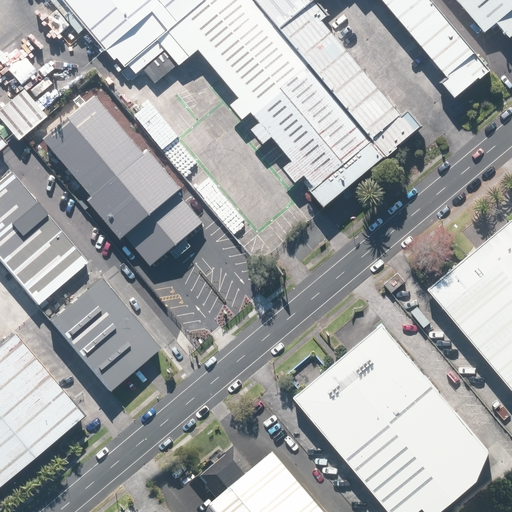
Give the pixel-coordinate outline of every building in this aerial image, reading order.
[(180,22),(160,0),(66,0),(124,69),(128,65),(180,23),(180,22)] [(206,0),(160,0),(180,22),(206,0)] [(206,0),(180,22),(180,23),(202,49),(330,204),(387,157),(256,0),(206,0)] [(256,0),(280,29),(315,0),(256,0)] [(317,0),(316,0),(281,29),(387,157),(423,127),(411,112),(403,118),(323,22),(331,16),(317,0)] [(490,70),(431,0),(383,0),(448,78),(443,82),(457,98),(490,70)] [(511,0),(456,0),(485,35),(498,24),(511,39),(511,38),(511,0)] [(202,49),(180,23),(128,65),(136,74),(168,49),(182,66),(202,49)] [(45,117),(21,89),(0,106),(0,119),(17,140),(45,117)] [(125,234),(150,264),(202,221),(176,190),(179,187),(150,151),(145,155),(96,95),(44,138),(89,192),(85,196),(120,238),(125,234)] [(145,103),(134,112),(145,125),(156,116),(145,103)] [(86,262),(11,172),(0,180),(0,261),(36,304),(86,262)] [(511,221),(432,289),(511,384),(511,221)] [(159,349),(99,277),(50,318),(110,390),(159,349)] [(490,451),(384,325),(298,397),(394,511),(417,511),(426,504),(433,511),(439,511),(480,477),(490,451)] [(0,482),(82,415),(14,333),(0,345),(0,482)] [(316,511),(271,458),(209,510),(210,511),(316,511)]
